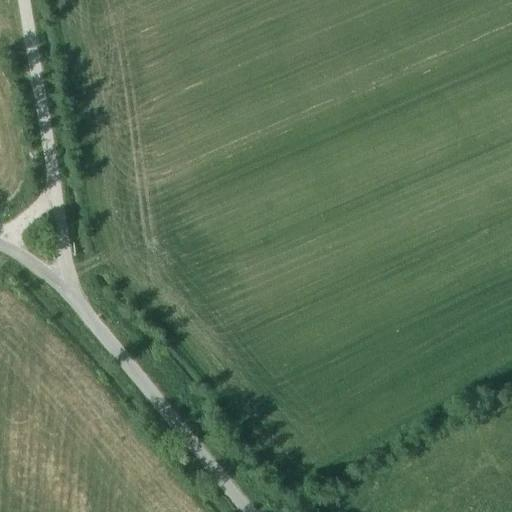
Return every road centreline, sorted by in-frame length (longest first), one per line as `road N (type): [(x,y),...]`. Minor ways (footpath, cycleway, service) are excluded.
road 1 (unclassified): [(66,290),(24,0)]
road 2 (unclassified): [(249,511),(66,290)]
